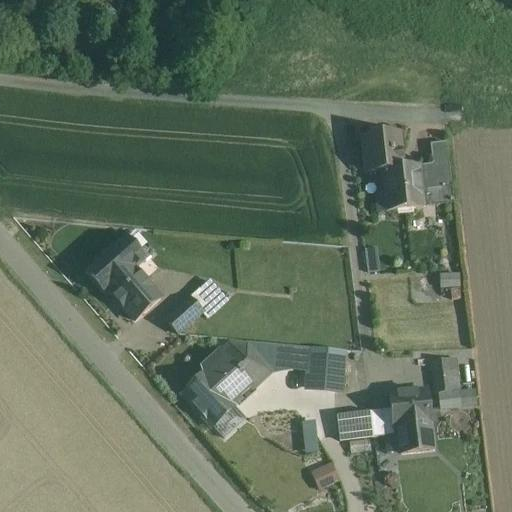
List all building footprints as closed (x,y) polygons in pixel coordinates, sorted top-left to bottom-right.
[(381,172),(401,170),(399,156),(401,154),(399,136),(389,137),(384,133),(376,134),(372,138),(372,139),(367,139),(369,156),(363,156),(364,171),(369,175),(381,173),(381,172)] [(446,144),(429,147),(432,167),(448,165),(446,144)] [(448,165),(432,167),(434,191),(451,190),(448,165)] [(432,167),(419,168),(419,169),(418,169),(422,208),(423,208),(452,205),(451,190),(434,191),(432,167)] [(401,170),(381,172),(381,173),(385,214),(423,210),(423,208),(422,209),(422,208),(418,169),(419,169),(419,168),(401,170)] [(125,240),(87,274),(104,295),(107,292),(106,290),(131,268),(133,270),(142,261),(145,265),(146,264),(125,240)] [(142,261),(133,270),(136,273),(145,265),(142,261)] [(133,270),(131,268),(106,290),(107,292),(134,323),(160,300),(136,273),(133,270)] [(442,276),(441,289),(460,289),(460,276),(442,276)] [(226,303),(209,284),(189,301),(190,301),(202,315),(207,321),(226,303)] [(190,301),(166,323),(178,336),(202,315),(190,301)] [(291,348),(247,344),(247,349),(269,374),(289,371),(291,348)] [(269,374),(247,349),(230,348),(221,356),(252,390),(270,375),(269,374)] [(351,354),(291,348),(289,371),(308,373),(306,389),(309,390),(339,394),(342,363),(350,364),(351,354)] [(252,390),(221,356),(192,383),(195,387),(184,397),(211,427),(252,390)] [(448,362),(432,364),(436,395),(452,393),(448,362)] [(342,363),(339,394),(346,395),(350,364),(342,363)] [(427,393),(389,397),(391,411),(393,430),(397,430),(430,426),(431,426),(427,393)] [(391,411),(370,413),(373,440),(394,437),(393,431),(393,430),(391,411)] [(373,440),(370,413),(336,418),(339,444),(373,440)] [(430,426),(397,430),(401,456),(433,452),(430,426)] [(335,465),(313,471),(318,489),(340,483),(335,465)]
